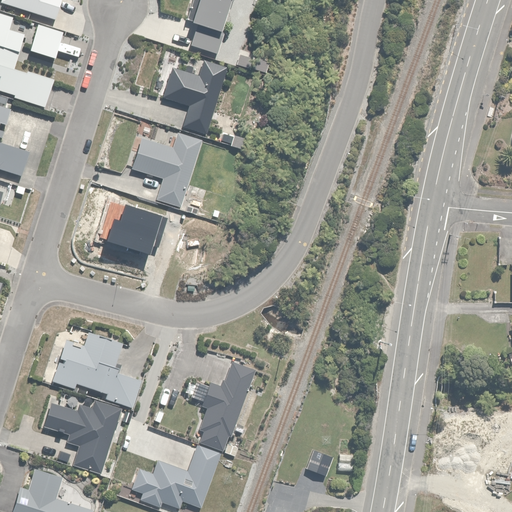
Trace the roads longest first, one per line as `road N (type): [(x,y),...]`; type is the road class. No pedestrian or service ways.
road 1 (residential): [(374,0),(347,112),(302,233),(264,286),(240,303),(181,311),(32,278)]
road 2 (primary): [(382,511),(430,207)]
road 3 (residential): [(32,278),(119,2)]
road 4 (primary): [(430,207),(459,84),(490,0)]
